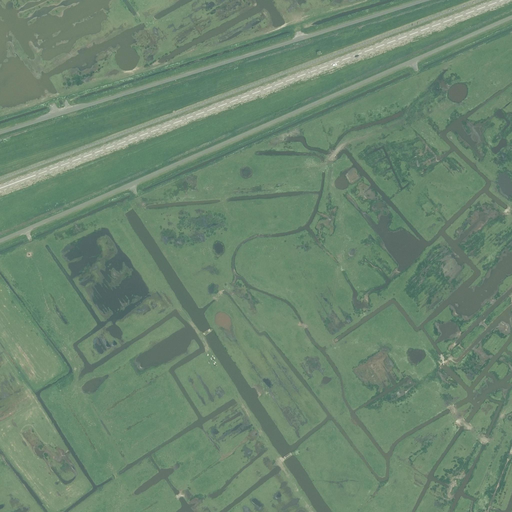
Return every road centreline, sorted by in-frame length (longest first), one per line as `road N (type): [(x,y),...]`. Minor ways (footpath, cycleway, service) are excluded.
road 1 (unclassified): [(0,243),(511,19)]
road 2 (secondary): [(0,189),(503,0)]
road 3 (unclassified): [(432,0),(0,135)]
